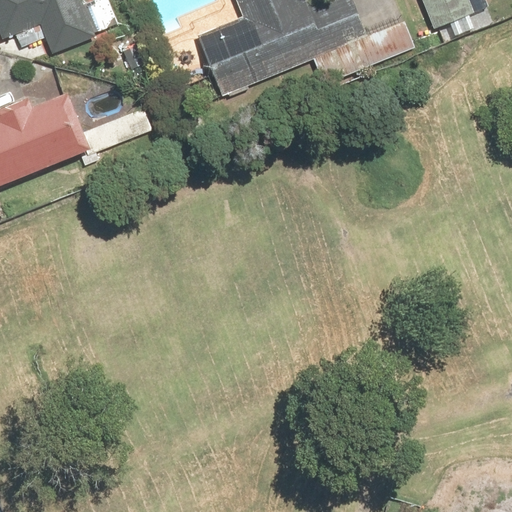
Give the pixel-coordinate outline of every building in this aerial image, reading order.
[(101,0),(99,0),(88,5),(86,0),(0,0),(0,22),(6,39),(19,34),(23,45),(46,36),(52,52),(112,28),(101,0)] [(227,95),(318,58),(327,81),(419,44),(410,21),(370,37),(354,0),(339,0),(316,10),(311,0),(239,0),(246,17),(203,34),(227,95)] [(425,0),(435,27),(491,6),(488,0),(425,0)] [(0,185),(83,151),(88,164),(102,158),(100,153),(157,129),(148,108),(91,131),(74,90),(55,98),(53,91),(18,106),(22,113),(0,122),(0,185)] [(417,266),(474,245),(456,197),(399,219),(417,266)] [(271,212),(242,223),(250,242),(226,252),(219,232),(188,244),(208,293),(238,281),(236,275),(259,266),(263,277),(293,265),(271,212)] [(511,243),(493,251),(511,298),(511,243)] [(177,306),(158,258),(131,269),(137,285),(112,295),(106,278),(80,288),(99,337),(125,327),(122,320),(147,310),(149,317),(177,306)] [(291,284),(268,294),(272,305),(247,315),(244,307),(216,318),(236,365),(263,353),(257,339),(282,328),(288,343),(312,333),(291,284)] [(151,392),(146,379),(169,370),(176,389),(202,379),(183,328),(157,337),(161,350),(139,358),(134,346),(116,353),(133,399),(151,392)]
